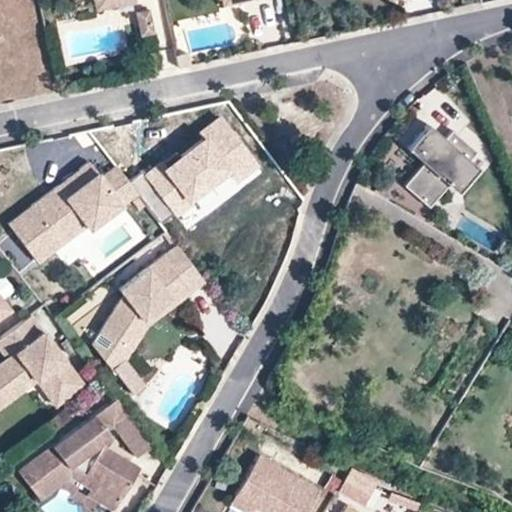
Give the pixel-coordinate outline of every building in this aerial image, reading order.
[(131,2),(130,0),(90,0),(92,10),(131,2)] [(138,30),(151,27),(146,4),(133,7),(138,30)] [(192,236),(272,173),(224,114),(206,128),(214,137),(169,172),(161,162),(143,176),(192,236)] [(418,161),(399,184),(423,204),(471,149),(446,127),(439,136),(422,122),(413,133),(401,146),(418,161)] [(133,192),(112,165),(97,176),(93,172),(61,195),(53,185),(27,205),(33,213),(10,230),(33,261),(81,224),(85,228),(133,192)] [(202,283),(176,246),(116,290),(120,295),(91,344),(112,368),(126,358),(124,347),(139,320),(183,288),(187,293),(194,288),(202,283)] [(139,320),(124,347),(126,358),(144,325),(187,293),(183,288),(139,320)] [(25,309),(0,328),(0,386),(22,372),(26,374),(28,373),(46,399),(75,378),(25,309)] [(130,393),(144,383),(126,358),(112,368),(130,393)] [(0,386),(0,394),(26,374),(22,372),(0,386)] [(129,419),(110,392),(21,458),(33,476),(36,480),(66,458),(71,466),(113,493),(122,479),(131,464),(100,444),(93,439),(103,433),(99,426),(105,422),(112,431),(129,419)] [(128,453),(145,440),(129,419),(112,431),(128,453)] [(105,436),(103,433),(93,439),(100,444),(105,436)] [(33,476),(21,458),(11,464),(23,482),(33,476)] [(103,506),(113,493),(71,466),(66,458),(36,480),(33,476),(23,482),(34,496),(67,471),(83,483),(79,489),(103,506)] [(306,511),(316,495),(254,461),(228,505),(239,511),(251,511),(254,508),(260,511),(306,511)] [(378,480),(351,466),(336,493),(363,507),(378,480)]
